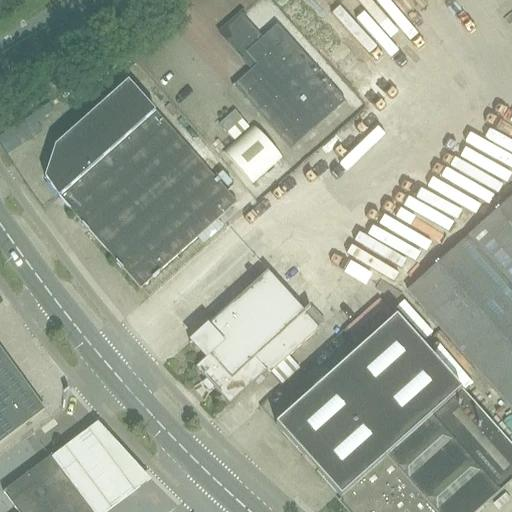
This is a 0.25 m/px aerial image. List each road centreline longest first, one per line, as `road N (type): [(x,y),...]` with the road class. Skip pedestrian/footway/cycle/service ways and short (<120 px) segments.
road 1 (unknown): [(142,348),(446,94),(492,82),(511,87)]
road 2 (secondary): [(204,472),(78,329),(0,221)]
